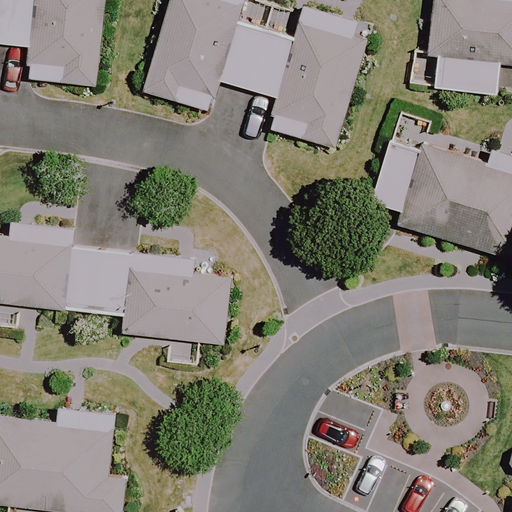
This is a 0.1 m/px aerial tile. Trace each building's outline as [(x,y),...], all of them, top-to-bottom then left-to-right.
[(0,0),(0,36),(29,39),(26,71),(93,78),(100,0),(0,0)] [(241,0),(240,0),(161,0),(136,84),(206,105),(216,75),(273,92),(264,123),(328,143),(361,37),(293,16),(288,33),(236,17),(241,0)] [(511,0),(426,0),(421,48),(439,49),(436,77),(489,83),(492,55),(511,57),(511,0)] [(511,252),(511,165),(419,136),(416,146),(388,137),(370,194),(396,203),(391,217),(511,256),(511,252)] [(0,291),(124,303),(122,325),(220,334),(226,274),(131,265),(132,250),(0,237),(0,291)] [(0,496),(121,508),(124,473),(102,470),(106,429),(0,418),(0,496)]
